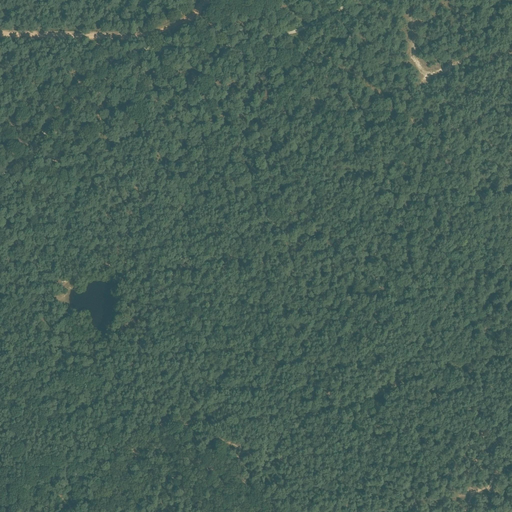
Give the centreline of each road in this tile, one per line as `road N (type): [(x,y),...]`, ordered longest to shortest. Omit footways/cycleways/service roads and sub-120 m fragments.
road 1 (unclassified): [(0,177),(135,50),(274,37),(353,0)]
road 2 (track): [(166,418),(352,405),(420,377),(511,355)]
road 3 (track): [(125,260),(283,190),(307,160),(319,98)]
road 4 (track): [(0,34),(145,34),(183,22),(207,0)]
road 5 (track): [(319,98),(398,90),(456,63),(511,53)]
road 6 (track): [(181,420),(288,466),(357,511)]
road 7 (track): [(166,418),(149,277),(125,260)]
road 8 (track): [(41,511),(132,434),(166,418)]
road 9 (track): [(0,285),(63,281),(125,260)]
road 10 (track): [(319,98),(246,0)]
